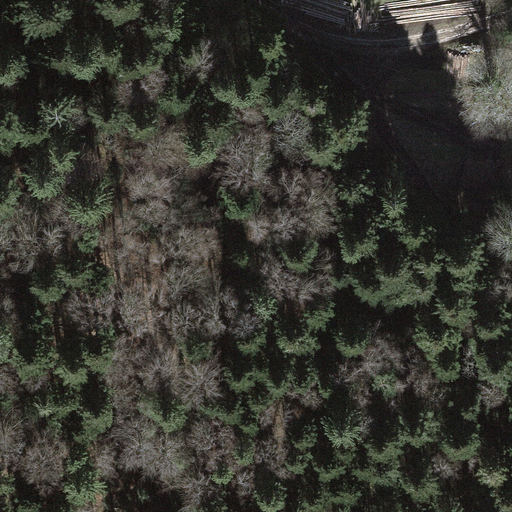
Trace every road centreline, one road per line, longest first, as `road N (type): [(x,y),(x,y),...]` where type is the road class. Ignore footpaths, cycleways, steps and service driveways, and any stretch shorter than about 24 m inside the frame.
road 1 (track): [(294,24),(511,281)]
road 2 (track): [(256,0),(347,43),(402,42),(511,15)]
